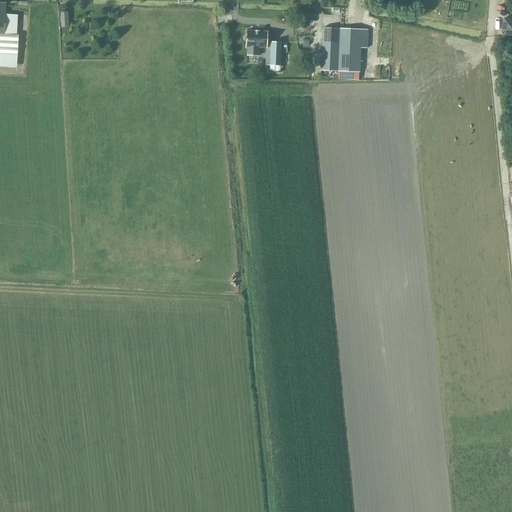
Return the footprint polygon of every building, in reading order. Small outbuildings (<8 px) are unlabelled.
[(511,20),(503,19),(501,34),(511,35),(511,20)] [(321,71),(338,71),(340,29),(311,28),(309,70),(321,71)] [(360,48),(368,49),(369,30),(340,29),(338,71),(359,72),(360,48)] [(247,31),(246,48),(246,55),(259,56),(259,49),(266,49),(270,49),(269,66),(280,67),(281,43),(267,42),(267,32),(247,31)] [(0,53),(18,55),(19,35),(5,34),(0,33),(0,53)] [(338,71),(337,80),(359,80),(359,72),(338,71)]
